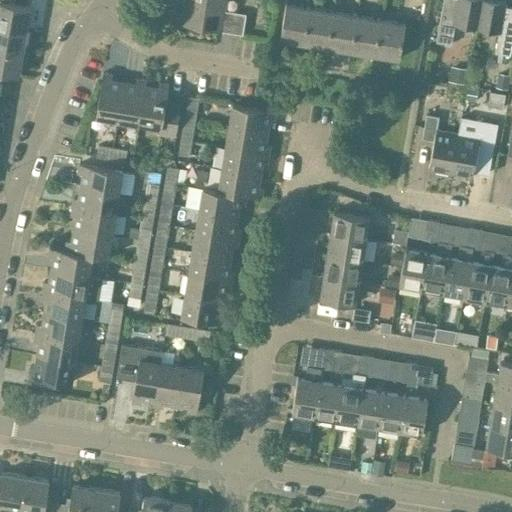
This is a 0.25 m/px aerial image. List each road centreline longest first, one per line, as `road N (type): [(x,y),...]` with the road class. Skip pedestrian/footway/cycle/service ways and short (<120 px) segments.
road 1 (residential): [(269,324),(455,356),(438,460)]
road 2 (residential): [(0,259),(43,118),(92,16)]
road 3 (residential): [(495,511),(241,468)]
road 4 (residential): [(241,468),(0,423)]
road 5 (residential): [(511,221),(396,201),(304,161)]
road 6 (residential): [(248,69),(142,52),(92,16)]
road 7 (residential): [(269,324),(304,161)]
road 8 (residential): [(241,468),(269,324)]
